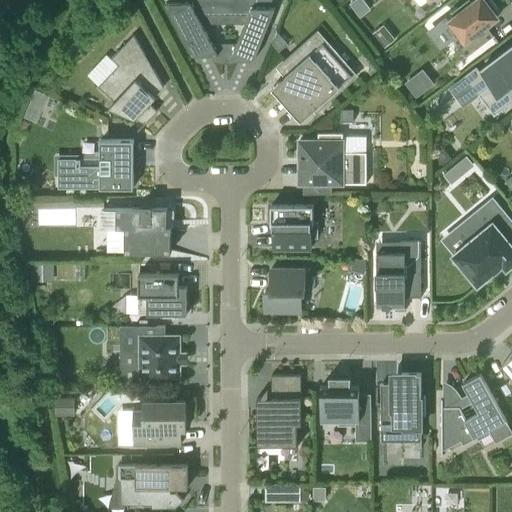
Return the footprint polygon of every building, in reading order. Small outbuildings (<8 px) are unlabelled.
[(270,6),(272,0),(182,0),(183,2),(166,2),(193,54),(206,47),(210,54),(214,54),(216,58),(231,58),(230,59),(239,59),(241,53),(254,59),(276,6),(270,6)] [(371,9),(364,0),(354,0),(349,4),(359,17),(371,9)] [(500,10),(491,0),(476,0),(472,3),(470,0),(467,0),(452,12),(453,13),(454,12),(456,16),(450,20),(460,33),(453,38),(466,55),(465,56),(466,57),(494,35),(494,34),(488,38),(482,31),(483,30),(482,29),(498,16),(495,13),(498,11),(499,11),(500,10)] [(280,50),(288,43),(278,32),(273,43),(280,50)] [(155,95),(164,85),(134,33),(112,57),(119,63),(99,85),(115,100),(109,106),(146,123),(158,110),(146,98),(150,93),(155,98),(156,96),(155,95)] [(346,79),(326,57),(332,52),(318,35),(283,66),(288,73),(278,82),(291,97),(286,102),(301,120),(352,75),(351,74),(346,79)] [(511,46),(480,71),(491,85),(479,94),(495,115),(511,101),(511,46)] [(434,83),(423,69),(405,83),(416,97),(434,83)] [(28,114),(43,119),(51,92),(37,87),(28,114)] [(353,121),(353,109),(342,108),(341,120),(353,121)] [(300,183),(304,183),(304,190),(332,191),(332,183),(367,183),(367,152),(367,136),(343,136),(343,133),(319,133),(319,140),(300,140),(300,159),(300,183)] [(134,187),(134,139),(101,139),(101,165),(81,165),(81,158),(59,158),(59,187),(134,187)] [(452,158),(443,147),(434,155),(442,166),(452,158)] [(457,180),(479,160),(471,152),(449,172),(457,180)] [(507,268),(511,264),(511,220),(494,198),(473,214),(476,217),(463,228),(472,239),(453,254),(478,285),(503,264),(507,268)] [(314,222),(314,204),(271,204),(272,223),(274,223),(273,248),(312,247),(312,237),(318,237),(318,221),(314,222)] [(152,208),(152,205),(141,205),(141,208),(103,208),(104,227),(126,227),(126,252),(171,251),(171,225),(167,225),(167,207),(152,208)] [(406,310),(406,297),(422,297),(421,240),(401,240),(401,252),(377,252),(378,307),(405,307),(405,310),(406,310)] [(365,274),(366,257),(351,257),(349,269),(365,274)] [(51,280),(51,264),(30,264),(30,280),(51,280)] [(302,310),(302,291),(305,291),(305,268),(272,268),(272,290),(266,290),(266,310),(302,310)] [(179,285),(179,274),(139,274),(139,296),(148,296),(148,314),(163,314),(163,316),(176,316),(176,313),(188,313),(187,285),(179,285)] [(141,380),(180,379),(180,335),(141,336),(141,380)] [(64,383),(64,368),(52,368),(52,383),(64,383)] [(403,434),(421,434),(421,415),(425,414),(425,395),(421,395),(421,372),(401,372),(401,382),(392,382),(381,382),(381,441),(401,440),(401,443),(403,443),(403,434)] [(511,433),(511,428),(481,373),(463,382),(479,411),(467,418),(460,406),(443,406),(443,398),(442,398),(442,454),(443,454),(443,449),(445,449),(461,440),(464,444),(477,437),(490,429),(496,442),(511,433)] [(260,443),(258,443),(258,445),(296,444),(296,447),(298,447),(297,424),(301,424),(302,374),(272,374),(272,408),(260,408),(260,443)] [(351,385),(351,376),(330,376),(330,385),(322,385),(322,420),(338,420),(338,425),(356,425),(357,440),(372,440),(372,392),(360,392),(359,385),(351,385)] [(56,397),(56,415),(73,415),(73,398),(56,397)] [(174,429),(181,429),(186,429),(186,401),(144,401),(144,409),(135,409),(135,429),(144,429),(144,444),(174,444),(174,429)] [(171,492),(171,487),(188,487),(188,464),(120,464),(121,491),(125,491),(125,504),(152,504),(152,508),(176,508),(184,500),(176,492),(171,492)] [(297,500),(297,501),(301,501),(301,484),(265,484),(265,486),(267,486),(267,500),(297,500)]
